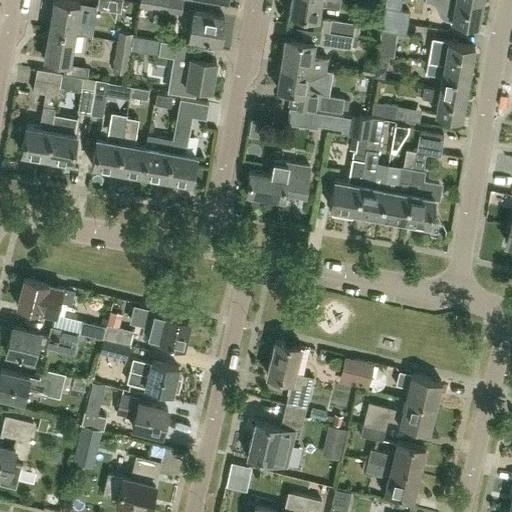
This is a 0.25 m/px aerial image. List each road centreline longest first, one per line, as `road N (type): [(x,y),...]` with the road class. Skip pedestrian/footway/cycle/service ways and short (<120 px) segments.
road 1 (residential): [(457,297),(511,8)]
road 2 (residential): [(193,511),(249,257)]
road 3 (residential): [(211,252),(260,0)]
road 4 (residential): [(211,252),(0,214)]
road 5 (residential): [(457,297),(249,257)]
road 6 (residential): [(462,511),(509,311)]
